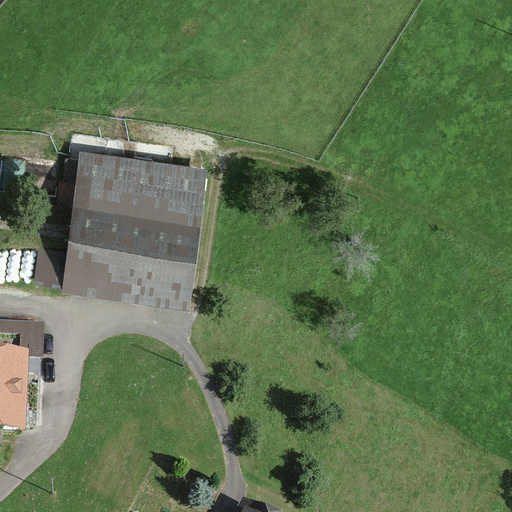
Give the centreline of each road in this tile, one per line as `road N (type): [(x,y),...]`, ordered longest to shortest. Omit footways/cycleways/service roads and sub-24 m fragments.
road 1 (residential): [(0,490),(55,425),(74,313)]
road 2 (track): [(178,339),(199,290),(217,155)]
